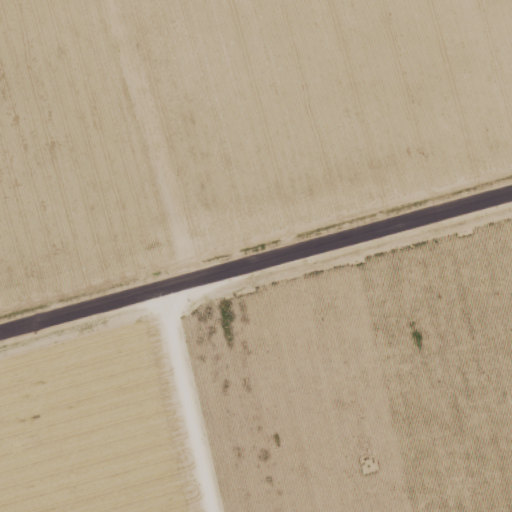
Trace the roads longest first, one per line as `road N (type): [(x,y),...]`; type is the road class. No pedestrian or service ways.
road 1 (track): [(246,511),(240,312),(164,201),(83,0)]
road 2 (residential): [(0,372),(240,312),(511,214)]
road 3 (track): [(164,327),(69,511)]
road 4 (track): [(225,0),(164,149)]
